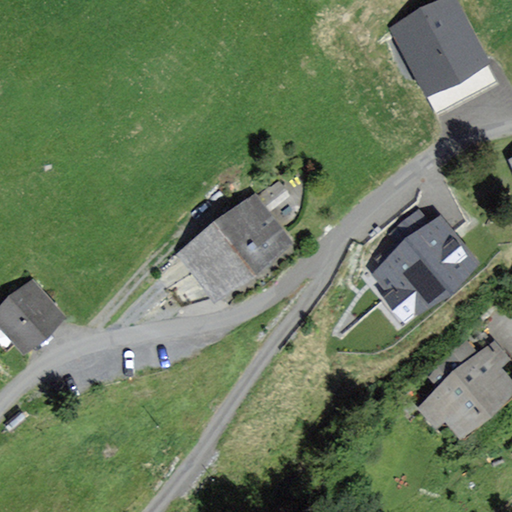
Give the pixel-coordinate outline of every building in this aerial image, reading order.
[(443,0),(395,27),(432,93),(484,64),(448,0),(443,0)] [(298,247),(252,191),(174,255),(220,311),(298,247)] [(366,272),(406,323),(481,265),(441,213),(431,221),(421,208),(390,232),(400,245),(366,272)] [(68,316),(32,279),(0,308),(0,325),(27,355),(68,316)] [(481,353),(467,337),(426,373),(438,387),(415,406),(436,429),(450,417),(469,438),(511,401),(511,362),(494,342),(481,353)]
